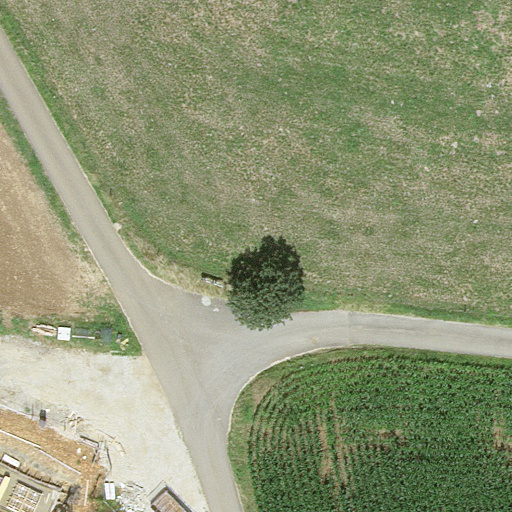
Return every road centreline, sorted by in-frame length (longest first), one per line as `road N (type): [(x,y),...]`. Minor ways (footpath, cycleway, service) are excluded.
road 1 (track): [(217,511),(174,348),(0,51)]
road 2 (track): [(511,347),(282,330),(174,348)]
road 3 (track): [(0,336),(174,348)]
